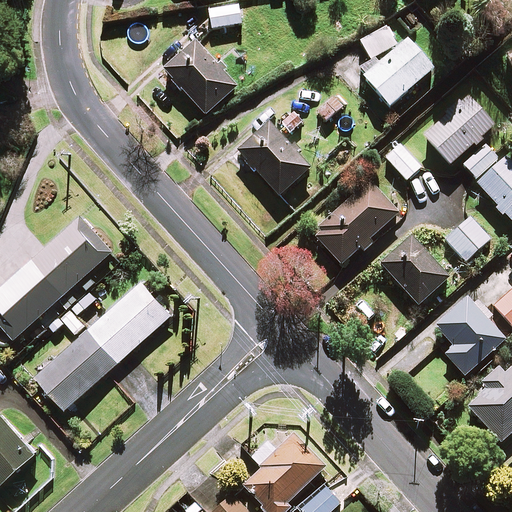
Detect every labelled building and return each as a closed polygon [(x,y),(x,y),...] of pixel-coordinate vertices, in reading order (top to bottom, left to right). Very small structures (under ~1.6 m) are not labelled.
[(242,26),(239,8),(209,13),(212,32),(242,26)] [(398,48),(387,29),(362,44),(372,62),(398,48)] [(435,72),(409,43),(365,81),(391,111),(435,72)] [(238,90),(197,44),(165,73),(206,119),(238,90)] [(482,143),(495,132),(469,101),(425,139),(451,169),(460,162),(476,181),(498,162),(482,143)] [(290,137),(305,124),(295,113),(280,125),(290,137)] [(313,172),(271,124),(238,153),(279,201),(313,172)] [(422,171),(400,148),(386,161),(407,184),(422,171)] [(511,164),(507,160),(478,189),(511,223),(511,164)] [(399,217),(370,186),(313,237),(342,269),(399,217)] [(115,252),(84,217),(0,293),(0,320),(18,341),(115,252)] [(491,242),(471,220),(446,242),(466,265),(491,242)] [(450,282),(413,240),(382,268),(419,309),(450,282)] [(175,315),(145,282),(39,377),(69,410),(175,315)] [(511,291),(494,308),(511,327),(511,291)] [(506,344),(468,302),(437,330),(454,349),(445,357),(465,380),(506,344)] [(511,436),(511,365),(509,362),(482,386),(488,392),(469,409),(502,446),(511,436)] [(0,477),(6,484),(38,455),(0,413),(0,477)] [(327,470),(296,437),(279,454),(270,444),(254,459),(264,470),(247,488),(268,510),(266,511),(292,511),(294,511),(289,506),(327,470)] [(230,498),(211,477),(191,495),(198,503),(188,511),(247,511),(233,496),(230,498)] [(333,511),(342,504),(326,486),(300,510),(302,511),(333,511)]
